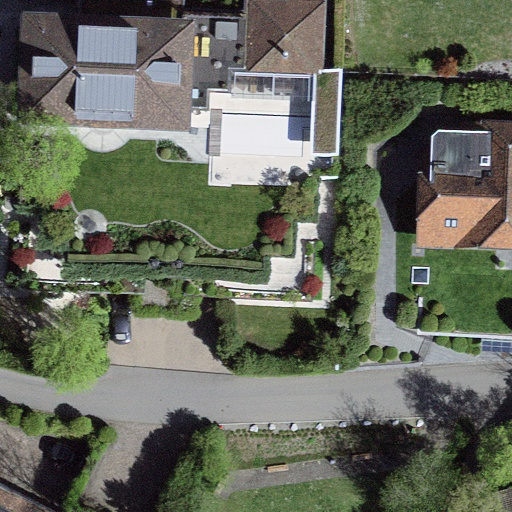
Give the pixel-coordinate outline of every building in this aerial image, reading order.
[(177,88),(224,90),(224,69),(316,72),(318,73),(318,70),(321,9),(294,8),(294,0),(254,0),(254,19),(181,16),(181,0),(142,0),(142,2),(104,0),(104,9),(81,8),(80,35),(21,33),(20,68),(33,68),(31,116),(176,122),(177,88)] [(313,154),(337,155),(341,71),(318,70),(318,73),(316,72),(313,154)] [(511,139),(470,138),(469,152),(458,151),(457,167),(432,166),(429,236),(506,240),(506,228),(511,227),(511,139)] [(134,245),(133,275),(165,277),(170,173),(28,167),(23,286),(105,290),(115,275),(116,245),(134,245)] [(306,298),(311,179),(170,173),(165,277),(197,278),(199,248),(216,249),(215,279),(224,295),(306,298)] [(165,277),(133,275),(131,310),(196,313),(197,278),(165,277)] [(511,302),(482,302),(482,318),(511,319),(511,302)]
